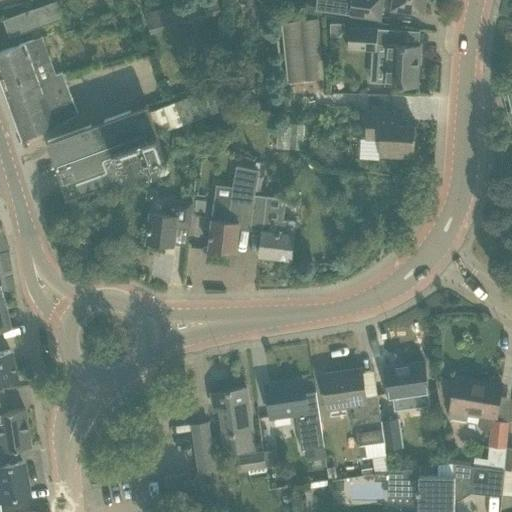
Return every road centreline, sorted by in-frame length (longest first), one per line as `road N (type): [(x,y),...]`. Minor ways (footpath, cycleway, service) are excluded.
road 1 (tertiary): [(429,250),(456,209),(464,75),(480,0)]
road 2 (tertiary): [(223,321),(350,304),(400,281),(429,250)]
